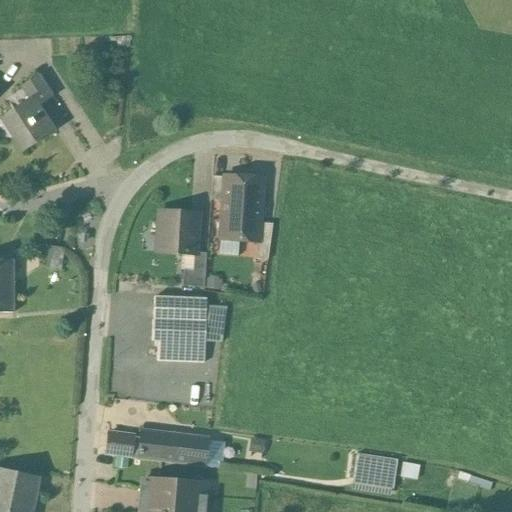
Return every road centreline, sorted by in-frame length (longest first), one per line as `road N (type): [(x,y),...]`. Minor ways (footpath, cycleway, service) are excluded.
road 1 (residential): [(511,194),(233,135),(172,150),(129,183),(120,200)]
road 2 (residential): [(120,200),(100,267),(80,511)]
road 3 (residential): [(120,200),(83,194),(0,205)]
